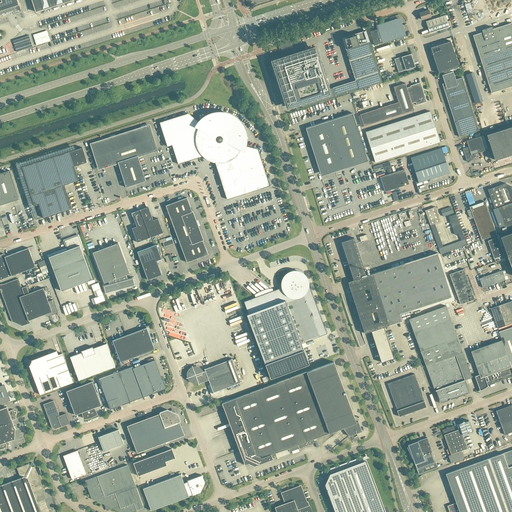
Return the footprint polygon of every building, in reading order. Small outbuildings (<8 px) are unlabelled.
[(72,0),(0,0),(0,17),(20,11),(21,11),(21,10),(22,9),(19,0),(31,0),(36,12),(72,0)] [(431,17),(429,10),(420,13),(422,19),(431,17)] [(449,27),(445,15),(426,21),(430,33),(449,27)] [(405,35),(400,19),(377,27),(378,29),(370,31),(375,45),(405,35)] [(511,86),(511,24),(511,23),(492,29),(492,27),(482,30),(483,32),(473,35),(476,45),(474,45),(476,50),(478,50),(492,93),(511,86)] [(356,80),(328,89),(324,75),(315,48),(273,61),(281,88),(288,107),(291,106),(292,108),(302,105),(303,107),(382,82),(366,30),(342,38),(356,80)] [(36,46),(50,42),(47,31),(32,35),(36,46)] [(32,47),(29,35),(13,40),(14,45),(16,52),(32,47)] [(459,66),(450,41),(430,47),(439,73),(459,66)] [(415,67),(411,53),(394,59),(399,72),(415,67)] [(474,114),(462,77),(456,79),(453,71),(442,75),(445,83),(442,84),(454,121),(459,137),(479,130),(476,121),(474,114)] [(387,118),(414,110),(412,103),(416,102),(416,105),(427,102),(424,94),(422,94),(421,92),(423,91),(423,90),(420,82),(410,85),(411,86),(407,88),(405,83),(394,87),(398,102),(383,107),(360,114),(364,126),(387,118)] [(440,142),(430,111),(408,118),(394,123),(366,132),(375,162),(427,146),(440,142)] [(368,161),(353,113),(352,112),(315,124),(305,127),(313,151),(314,150),(317,161),(317,162),(321,176),(368,161)] [(243,134),(242,132),(242,131),(242,130),(241,129),(241,127),(240,126),(239,125),(239,124),(238,123),(237,123),(232,118),(227,116),(225,115),(223,115),(222,115),(221,115),(220,115),(218,115),(216,115),(214,115),(212,116),(211,116),(209,117),(208,118),(207,118),(205,119),(204,120),(203,121),(201,123),(188,113),(159,122),(167,146),(172,145),(178,164),(204,156),(204,155),(215,161),(225,194),(244,188),(246,193),(270,185),(259,149),(243,145),(243,143),(243,142),(243,141),(244,139),(244,138),(243,137),(243,135),(243,134)] [(146,181),(138,156),(157,150),(149,125),(91,144),(99,168),(113,164),(119,167),(126,187),(146,181)] [(495,160),(511,154),(511,126),(487,134),(495,160)] [(484,135),(481,136),(467,141),(468,147),(463,148),(467,161),(473,159),(472,154),(488,149),(484,135)] [(72,209),(64,185),(70,183),(70,184),(73,183),(73,182),(78,180),(77,175),(79,172),(78,172),(77,171),(75,171),(74,166),(87,162),(82,147),(21,167),(31,195),(30,195),(34,205),(39,204),(43,218),(72,209)] [(449,173),(441,148),(411,158),(419,183),(449,173)] [(409,184),(404,169),(380,177),(385,191),(389,190),(390,190),(409,184)] [(0,205),(19,199),(9,170),(0,173),(0,205)] [(511,202),(511,186),(505,183),(488,189),(495,208),(504,205),(511,202)] [(204,240),(193,211),(192,212),(187,198),(166,205),(187,262),(208,254),(203,240),(204,240)] [(497,234),(485,201),(470,207),(482,240),(497,234)] [(511,215),(511,202),(493,209),(497,221),(511,215)] [(443,216),(453,213),(451,206),(441,210),(443,216)] [(163,232),(158,218),(153,220),(150,212),(150,211),(148,207),(147,207),(144,208),(143,208),(142,209),(140,209),(150,238),(151,238),(150,237),(163,232)] [(435,207),(425,210),(431,225),(435,223),(440,221),(435,207)] [(150,238),(140,209),(139,209),(140,210),(137,211),(136,211),(132,213),(132,214),(133,217),(133,218),(136,226),(132,228),(137,242),(148,238),(150,237),(150,238)] [(464,235),(456,214),(449,217),(455,235),(459,233),(460,236),(464,235)] [(511,228),(511,215),(497,221),(501,233),(511,228)] [(442,243),(435,223),(431,225),(441,254),(467,245),(465,239),(464,235),(460,236),(461,241),(443,247),(442,243)] [(511,268),(511,231),(500,236),(511,268)] [(92,279),(81,250),(83,249),(78,235),(64,240),(68,250),(49,257),(61,291),(92,279)] [(503,255),(497,237),(488,241),(494,258),(503,255)] [(402,321),(400,314),(452,297),(438,252),(366,276),(354,238),(341,242),(342,242),(354,280),(348,282),(359,317),(365,333),(371,331),(381,362),(394,358),(384,327),(402,321)] [(174,243),(172,239),(163,242),(164,247),(174,243)] [(130,273),(118,243),(93,252),(104,283),(108,281),(110,284),(104,286),(106,293),(135,285),(133,278),(128,279),(126,275),(130,273)] [(162,275),(157,260),(161,259),(156,244),(137,251),(139,256),(148,280),(162,275)] [(35,267),(34,262),(28,248),(5,256),(4,254),(0,255),(0,280),(35,267)] [(476,295),(469,276),(467,276),(464,269),(450,274),(460,304),(475,299),(474,296),(476,295)] [(505,280),(502,270),(479,278),(483,288),(505,280)] [(301,343),(327,333),(307,278),(306,278),(306,277),(305,276),(304,275),(303,274),(301,273),(300,272),(299,272),(298,272),(297,272),(296,271),(295,271),(293,271),(293,272),(292,272),(291,272),(290,273),(289,273),(287,274),(287,275),(286,276),(285,277),(284,277),(284,279),(283,279),(283,281),(283,282),(282,283),(282,284),(282,286),(283,287),(244,302),(249,314),(247,314),(271,378),(309,364),(301,343)] [(22,288),(18,278),(2,284),(2,285),(0,285),(0,287),(3,295),(22,288)] [(38,317),(29,293),(26,286),(22,288),(3,295),(12,321),(22,325),(30,323),(29,320),(38,317)] [(57,312),(53,300),(49,302),(43,288),(34,291),(43,315),(47,314),(48,316),(57,312)] [(43,315),(34,291),(29,293),(38,317),(43,315)] [(511,315),(507,302),(491,308),(498,328),(511,323),(511,315)] [(458,338),(451,319),(446,305),(409,319),(435,390),(440,403),(442,402),(446,401),(449,400),(455,397),(455,398),(456,399),(458,398),(458,397),(458,396),(464,394),(468,393),(470,392),(465,380),(472,377),(458,338)] [(511,326),(499,331),(511,368),(511,326)] [(155,349),(152,342),(147,327),(112,340),(120,362),(155,349)] [(511,369),(501,340),(471,351),(479,374),(475,376),(480,390),(478,391),(480,390),(482,389),(485,388),(486,387),(488,386),(488,385),(488,386),(488,385),(490,384),(496,382),(499,383),(500,380),(507,378),(511,376),(511,369)] [(115,366),(107,343),(93,348),(92,347),(93,347),(93,346),(81,351),(82,352),(70,357),(79,380),(115,366)] [(73,382),(62,353),(58,355),(57,351),(56,351),(31,360),(32,360),(30,365),(29,365),(40,394),(73,382)] [(234,365),(232,358),(232,359),(205,369),(205,368),(204,368),(205,371),(201,372),(200,371),(199,370),(199,369),(198,369),(197,369),(196,369),(195,368),(195,369),(194,369),(193,369),(192,369),(191,370),(191,371),(190,371),(190,372),(189,373),(189,374),(189,375),(189,376),(187,378),(189,377),(189,378),(190,378),(190,379),(191,379),(191,380),(192,380),(193,381),(194,381),(195,381),(196,381),(197,381),(198,384),(199,384),(199,383),(208,380),(210,384),(207,385),(211,395),(214,394),(214,392),(240,382),(241,383),(236,370),(234,365)] [(163,378),(162,379),(155,360),(133,368),(138,382),(144,396),(144,397),(166,388),(163,378)] [(329,433),(343,428),(349,436),(362,431),(358,421),(356,422),(334,362),(222,403),(241,455),(245,464),(248,463),(254,466),(273,459),(271,454),(275,453),(277,459),(290,454),(288,448),(290,452),(314,443),(313,439),(329,433)] [(130,402),(144,397),(144,396),(138,382),(133,368),(132,366),(99,379),(110,409),(130,402)] [(426,407),(415,374),(387,383),(399,416),(426,407)] [(101,405),(92,381),(66,391),(75,415),(83,412),(84,418),(87,418),(88,417),(89,417),(91,417),(92,416),(94,415),(95,414),(97,414),(96,414),(94,408),(101,405)] [(4,389),(3,385),(0,386),(0,403),(8,400),(6,393),(7,393),(7,392),(6,390),(5,389),(4,389)] [(70,423),(66,413),(59,416),(54,400),(43,404),(52,427),(55,429),(56,429),(70,423)] [(511,431),(511,405),(511,402),(511,405),(503,408),(502,407),(503,409),(500,409),(497,410),(498,415),(505,434),(511,431)] [(7,407),(0,409),(0,449),(0,450),(3,449),(3,450),(3,449),(5,448),(6,448),(7,440),(10,439),(14,440),(15,429),(12,420),(13,420),(16,419),(16,416),(15,414),(16,413),(15,414),(14,411),(13,409),(10,411),(9,411),(7,407)] [(184,435),(180,423),(179,422),(180,422),(180,420),(178,414),(175,413),(174,413),(171,412),(170,411),(167,409),(167,410),(160,412),(160,413),(127,425),(137,453),(184,435)] [(459,424),(460,429),(463,435),(472,431),(469,420),(465,421),(464,420),(461,423),(459,424)] [(463,435),(460,429),(455,430),(454,426),(449,427),(449,428),(447,429),(447,428),(442,430),(451,454),(448,455),(451,463),(464,459),(461,451),(468,449),(463,435)] [(124,444),(118,429),(98,437),(104,451),(124,444)] [(438,467),(427,437),(412,443),(413,445),(409,446),(419,474),(438,467)] [(171,448),(133,463),(138,476),(167,465),(166,461),(175,458),(171,448)] [(511,511),(511,449),(503,453),(502,453),(446,474),(456,503),(448,506),(449,511),(511,511)] [(86,474),(77,450),(63,455),(72,479),(86,474)] [(102,463),(99,455),(89,458),(92,468),(96,466),(96,465),(102,463)] [(330,473),(325,484),(327,489),(332,487),(341,511),(384,511),(366,460),(332,473),(331,473),(330,473)] [(46,511),(27,461),(8,469),(23,511),(46,511)] [(144,507),(128,465),(97,476),(85,481),(91,499),(105,505),(106,507),(110,509),(112,508),(120,511),(131,511),(137,510),(136,509),(143,506),(143,508),(144,507)] [(201,492),(202,488),(205,483),(202,475),(187,480),(188,481),(184,483),(181,474),(143,488),(151,510),(189,496),(189,495),(192,494),(193,495),(201,492)] [(306,502),(300,487),(283,493),(284,497),(286,503),(288,508),(306,502)] [(0,511),(11,511),(7,499),(0,501),(0,511)] [(311,511),(309,505),(308,501),(306,502),(288,508),(286,503),(275,507),(276,511),(311,511)]
